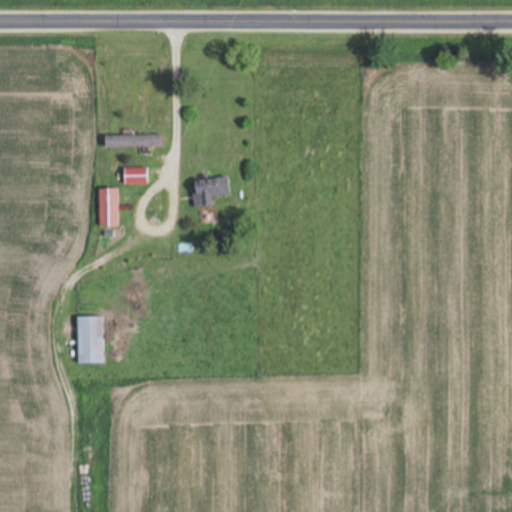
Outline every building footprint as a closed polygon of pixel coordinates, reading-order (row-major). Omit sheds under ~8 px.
[(161,147),(161,136),(104,136),(104,147),(161,147)] [(147,169),(124,169),(124,185),(147,185),(147,169)] [(194,207),(212,207),(212,197),(229,197),(228,180),(193,180),(194,207)] [(118,190),(99,190),(99,228),(118,228),(118,190)] [(104,318),(77,318),(77,364),(104,364),(104,318)]
